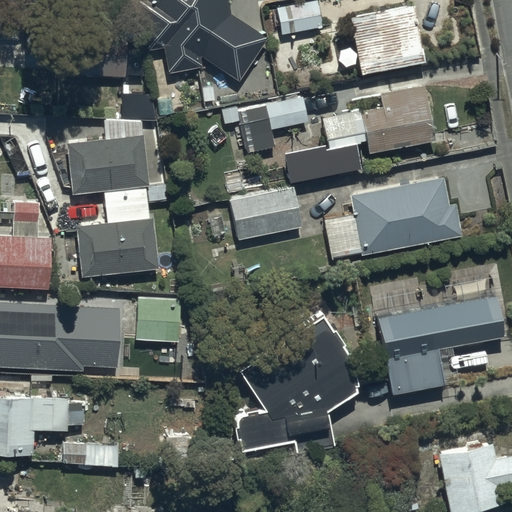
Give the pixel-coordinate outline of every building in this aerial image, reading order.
[(138,0),(137,1),(148,47),(163,43),(170,72),(202,65),(199,53),(239,78),(267,36),(230,11),(228,0),(138,0)] [(317,0),(302,0),(276,5),(282,31),(322,23),(317,0)] [(411,2),(347,15),(359,71),(422,58),(411,2)] [(125,31),(65,30),(65,71),(124,72),(125,31)] [(381,106),(323,118),(328,144),(284,153),(290,184),(361,169),(356,146),(366,143),(368,156),(436,142),(424,84),(378,93),(381,106)] [(302,93),(236,108),(245,150),(274,144),(271,129),(308,121),(302,93)] [(165,182),(150,183),(145,134),(66,141),(71,193),(104,190),(107,220),(76,222),(81,274),(159,267),(154,215),(147,216),(147,211),(161,210),(160,198),(166,198),(165,182)] [(441,172),(347,193),(360,253),(461,231),(455,201),(447,203),(441,172)] [(292,184),(229,197),(237,236),(300,223),(292,184)] [(11,233),(0,232),(0,282),(49,284),(50,236),(37,236),(38,202),(11,201),(11,233)] [(497,291),(376,315),(392,391),(445,380),(438,348),(506,334),(497,291)] [(137,294),(136,337),(191,339),(193,296),(137,294)] [(122,304),(0,300),(0,363),(120,367),(122,304)] [(355,374),(328,324),(319,323),(311,324),(308,325),(237,367),(264,404),(232,414),(240,449),(293,438),(296,451),(334,443),(327,409),(354,389),(355,374)] [(83,424),(84,401),(69,401),(69,396),(0,394),(0,451),(32,452),(33,428),(68,429),(69,424),(83,424)] [(116,444),(60,440),(59,460),(115,464),(116,444)] [(492,441),(440,450),(450,509),(505,499),(503,487),(511,485),(511,453),(511,451),(494,454),(492,441)]
